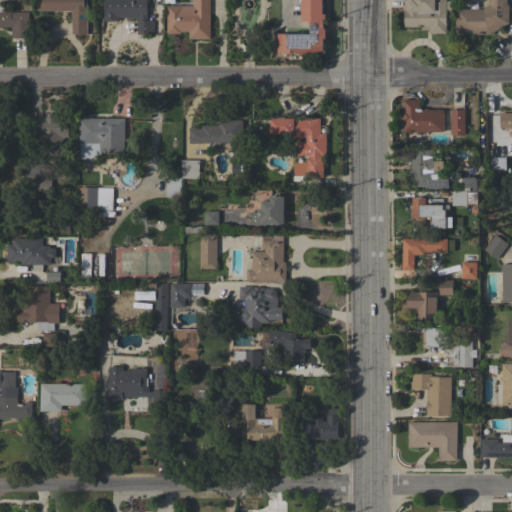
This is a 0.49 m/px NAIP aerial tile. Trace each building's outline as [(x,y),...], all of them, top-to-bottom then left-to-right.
[(36,11),(36,0),(86,0),(86,15),(78,15),(78,19),(87,19),(86,34),(71,34),(71,11),(36,11)] [(118,18),(118,21),(103,21),(103,0),(147,0),(147,14),(147,20),(154,20),(154,34),(137,34),(137,18),(118,18)] [(210,0),(210,39),(188,39),(188,32),(181,32),(181,33),(167,33),(167,6),(193,5),(193,0),(210,0)] [(301,0),(322,0),(323,14),(326,14),(326,19),(324,19),(324,28),(326,28),(326,38),(324,38),(324,53),(312,53),(312,56),(300,56),(300,53),(296,53),(296,52),(277,53),(277,34),(311,33),(310,24),(310,21),(302,21),(301,0)] [(403,2),(401,2),(401,0),(446,0),(446,33),(429,33),(429,29),(421,29),(421,26),(404,26),(403,2)] [(488,0),(506,0),(506,5),(508,5),(508,23),(489,34),(455,35),(455,7),(465,7),(465,9),(482,9),(489,5),(488,0)] [(30,38),(11,38),(11,25),(0,25),(0,4),(10,4),(11,12),(28,11),(29,24),(30,24),(30,38)] [(443,132),(403,131),(403,124),(400,124),(400,110),(403,110),(403,99),(419,99),(419,108),(427,108),(427,109),(443,109),(443,132)] [(464,135),(451,135),(450,109),(464,109),(464,135)] [(61,137),(61,155),(41,156),(40,137),(38,137),(38,118),(47,117),(47,113),(53,113),(54,117),(61,117),(61,122),(68,122),(68,137),(61,137)] [(511,129),(510,129),(510,128),(500,128),(500,113),(511,113),(511,129)] [(124,152),(102,152),(102,158),(79,158),(80,118),(124,118),(124,152)] [(326,118),(326,155),(322,155),(322,158),(323,158),(324,177),(307,177),(307,158),(309,158),(309,155),(304,155),(304,138),(291,138),(291,134),(270,134),(270,118),(326,118)] [(242,120),(242,145),(232,145),(231,147),(230,147),(228,147),(227,145),(228,144),(230,143),(230,142),(204,142),(204,143),(189,143),(189,128),(201,128),(201,125),(217,125),(217,120),(242,120)] [(444,159),(444,170),(441,170),(441,175),(448,179),(449,188),(427,188),(427,185),(417,185),(417,183),(415,183),(415,179),(410,179),(410,170),(411,170),(411,158),(415,158),(415,150),(436,149),(436,159),(444,159)] [(199,160),(199,178),(182,178),(182,160),(199,160)] [(486,191),(478,191),(477,204),(466,204),(466,205),(452,205),(452,191),(462,191),(462,178),(463,178),(463,177),(477,177),(477,178),(487,178),(486,191)] [(181,178),(181,197),(166,196),(166,178),(181,178)] [(51,194),(24,194),(24,179),(51,179),(51,194)] [(97,211),(92,211),(92,218),(81,218),(81,211),(79,211),(79,187),(97,187),(97,211)] [(282,223),(282,225),(249,225),(249,212),(258,212),(258,209),(262,209),(262,201),(270,201),(270,195),(282,195),(282,196),(284,196),(284,223),(282,223)] [(425,197),(425,205),(442,205),(442,209),(445,209),(445,216),(452,216),(452,227),(446,227),(446,228),(430,228),(430,219),(425,219),(425,223),(411,223),(411,212),(412,212),(412,197),(425,197)] [(218,225),(204,225),(204,211),(218,211),(218,225)] [(247,281),(247,269),(252,269),(252,252),(264,252),(264,249),(262,249),(262,234),(283,234),(283,262),(286,262),(286,281),(247,281)] [(496,259),(483,250),(494,234),(507,243),(496,259)] [(217,268),(200,269),(199,235),(216,235),(217,268)] [(42,238),(42,246),(50,246),(50,248),(55,248),(55,250),(55,257),(50,257),(50,264),(21,264),(21,262),(7,262),(7,244),(12,244),(12,238),(42,238)] [(402,239),(447,238),(447,252),(425,252),(425,255),(414,255),(414,270),(402,270),(402,239)] [(477,279),(461,278),(461,262),(477,262),(477,279)] [(501,264),(511,263),(511,301),(502,302),(501,264)] [(60,271),(60,282),(46,282),(46,272),(60,271)] [(453,280),(453,294),(440,295),(439,280),(453,280)] [(155,291),(155,282),(167,282),(167,331),(150,331),(150,316),(155,310),(155,299),(135,300),(135,291),(155,291)] [(170,283),(191,283),(191,298),(185,298),(185,307),(170,307),(170,283)] [(277,307),(282,307),(282,320),(270,320),(270,323),(261,323),(261,328),(244,328),(244,324),(233,324),(233,315),(236,313),(240,311),(240,307),(245,307),(245,299),(239,299),(239,286),(252,286),(252,288),(253,288),(253,287),(261,287),(261,288),(273,288),(276,292),(276,296),(277,297),(277,307)] [(49,303),(59,303),(59,323),(48,323),(48,322),(23,322),(23,321),(17,321),(17,310),(21,310),(21,304),(24,304),(24,287),(49,287),(49,303)] [(437,292),(437,319),(417,319),(417,310),(414,310),(414,309),(403,309),(403,300),(407,300),(407,292),(437,292)] [(511,357),(499,357),(499,343),(507,343),(507,320),(511,320),(511,357)] [(454,367),(454,361),(449,361),(449,353),(444,354),(444,347),(421,344),(424,326),(444,329),(443,343),(459,345),(458,341),(472,341),(472,347),(474,346),(474,349),(476,349),(476,357),(472,357),(472,366),(454,367)] [(269,344),(269,332),(295,332),(295,339),(310,339),(310,348),(306,348),(306,353),(304,353),(304,361),(294,361),(294,366),(283,366),(283,343),(279,343),(279,344),(269,344)] [(56,333),(56,346),(43,346),(43,333),(56,333)] [(260,367),(245,367),(245,366),(233,366),(234,351),(252,351),(252,344),(260,344),(260,367)] [(511,408),(508,408),(508,405),(502,405),(502,404),(498,404),(498,384),(501,384),(501,363),(511,363),(511,408)] [(108,366),(122,366),(122,370),(130,370),(130,368),(145,368),(146,378),(147,377),(147,386),(148,386),(148,391),(152,391),(152,390),(166,390),(166,406),(153,406),(153,396),(122,397),(122,399),(120,399),(120,400),(117,402),(112,402),(109,401),(108,399),(106,399),(106,387),(108,387),(108,366)] [(0,371),(15,371),(15,387),(17,387),(17,402),(32,402),(32,418),(0,417),(0,396),(5,396),(5,391),(3,391),(3,387),(0,387),(0,371)] [(450,415),(426,415),(426,389),(410,389),(410,381),(411,381),(411,373),(431,373),(431,376),(451,376),(450,415)] [(212,377),(212,390),(191,389),(191,376),(212,377)] [(86,383),(86,405),(62,405),(61,411),(40,411),(40,383),(86,383)] [(255,404),(255,418),(271,418),(271,407),(285,407),(285,440),(242,440),(242,404),(255,404)] [(313,415),(322,415),(322,421),(326,421),(326,415),(328,415),(327,408),(340,408),(340,417),(338,417),(338,429),(340,429),(340,436),(338,436),(338,439),(313,439),(313,415)] [(456,460),(438,460),(439,447),(407,447),(407,421),(457,422),(456,460)] [(511,456),(480,457),(480,439),(498,439),(498,442),(511,442),(511,441),(502,441),(502,434),(511,434),(511,456)]
